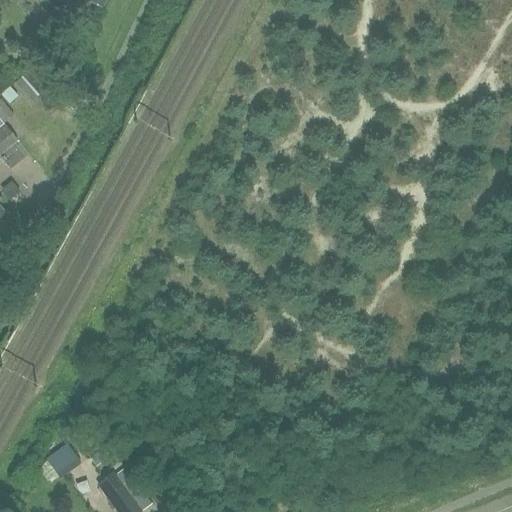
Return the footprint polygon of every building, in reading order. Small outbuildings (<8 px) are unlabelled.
[(92,0),(91,3),(101,9),(106,0),(92,0)] [(14,84),(31,102),(44,90),(27,72),(14,84)] [(16,96),(8,87),(0,94),(8,103),(16,96)] [(1,99),(0,99),(0,119),(3,124),(14,115),(1,99)] [(51,107),(44,116),(56,126),(64,117),(51,107)] [(4,124),(0,126),(0,155),(18,141),(4,124)] [(81,424),(74,429),(81,438),(88,433),(81,424)] [(45,460),(55,473),(76,458),(66,445),(45,460)] [(115,475),(98,487),(106,498),(116,511),(139,511),(142,511),(123,485),(115,475)]
